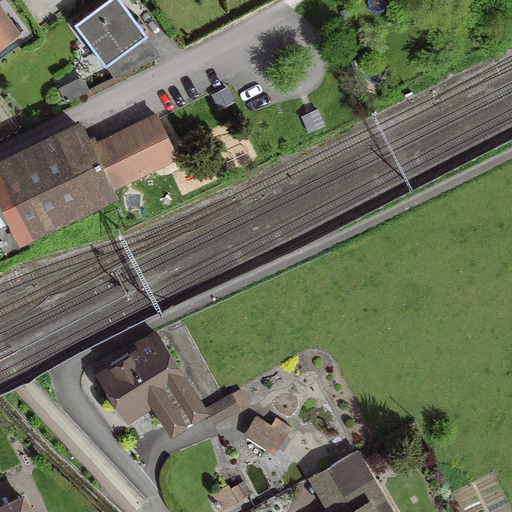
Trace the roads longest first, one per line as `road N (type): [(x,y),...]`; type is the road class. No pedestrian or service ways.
road 1 (track): [(130,503),(136,459),(61,377),(64,360),(511,146)]
road 2 (residential): [(0,151),(284,6)]
